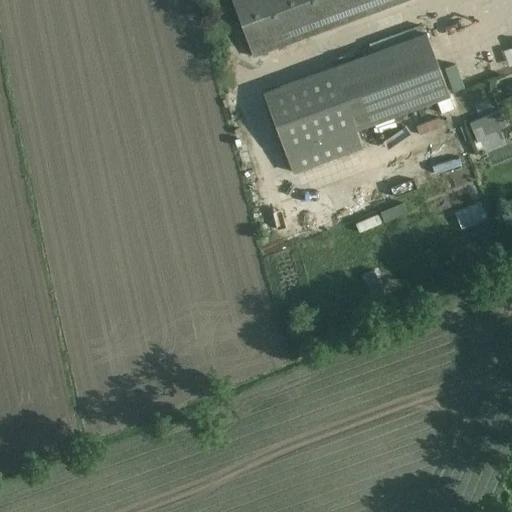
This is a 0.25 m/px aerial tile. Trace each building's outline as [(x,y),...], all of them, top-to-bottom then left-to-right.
[(243,0),(235,3),(256,62),(429,0),(243,0)] [(400,41),(404,52),(440,37),(436,27),(400,41)] [(432,45),(271,102),(299,182),(366,158),(361,143),(455,109),(432,45)] [(511,115),(491,121),(498,152),(511,148),(511,115)] [(448,153),(454,178),(436,182),(445,216),(455,214),(450,193),(485,184),(476,147),(448,153)] [(469,210),(476,230),(503,221),(496,201),(469,210)] [(399,214),(404,225),(426,216),(422,205),(399,214)] [(372,226),(377,237),(401,227),(396,215),(372,226)]
